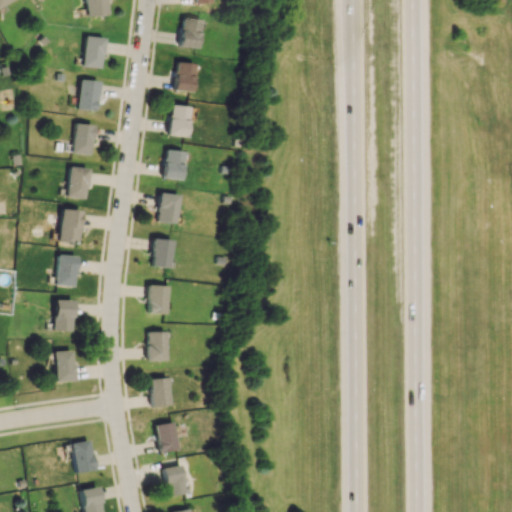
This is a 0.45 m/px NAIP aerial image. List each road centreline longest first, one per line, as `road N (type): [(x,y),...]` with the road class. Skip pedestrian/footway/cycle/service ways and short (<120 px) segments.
road 1 (residential): [(148,0),(111,315),(114,407),(133,511)]
road 2 (motorway): [(349,0),(354,511)]
road 3 (motorway): [(421,511),(416,0)]
